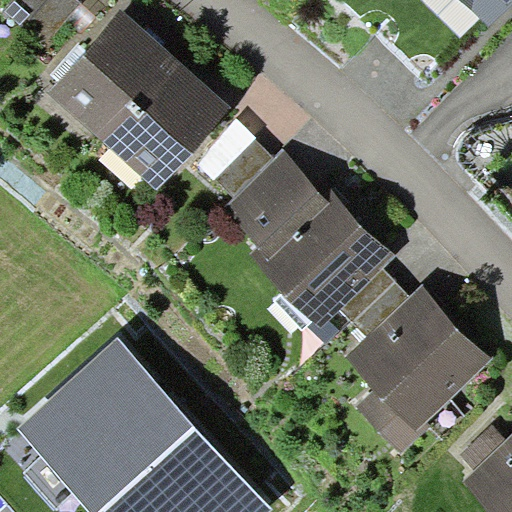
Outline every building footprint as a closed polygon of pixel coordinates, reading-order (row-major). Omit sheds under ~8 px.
[(22,23),(41,0),(12,0),(5,8),(22,23)] [(82,3),(78,0),(41,0),(22,23),(46,44),(82,3)] [(511,0),(463,0),(489,25),(511,0)] [(49,94),(102,141),(175,59),(122,11),(49,94)] [(231,108),(175,59),(102,141),(158,191),(231,108)] [(217,177),(255,138),(256,137),(236,117),(197,162),(214,179),(217,177)] [(233,197),(274,157),(255,138),(217,177),(233,197)] [(257,245),(251,251),(320,326),(340,307),(383,267),(397,255),(326,179),(318,186),(283,149),(274,157),(233,197),(223,207),(257,245)] [(409,295),(383,267),(340,307),(366,336),(409,295)] [(366,336),(345,355),(375,388),(357,406),(401,453),(430,426),(425,421),(493,357),(423,283),(409,295),(366,336)] [(15,428),(42,458),(75,494),(90,511),(270,511),(272,511),(117,338),(15,428)] [(461,455),(474,470),(506,440),(493,426),(461,455)] [(511,511),(511,434),(506,440),(474,470),(464,479),(494,511),(511,511)] [(57,510),(75,494),(42,458),(25,474),(57,510)]
